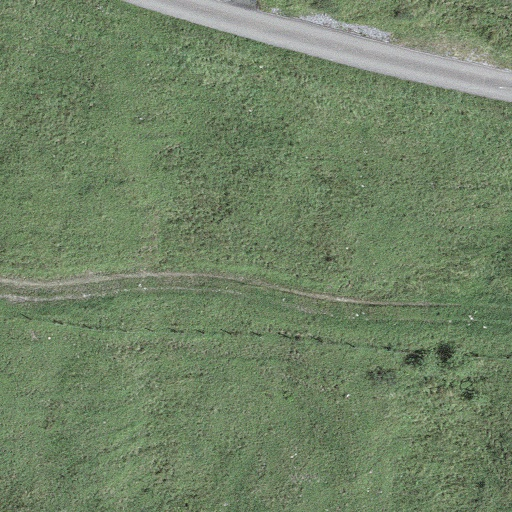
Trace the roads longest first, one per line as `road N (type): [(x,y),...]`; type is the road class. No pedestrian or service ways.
road 1 (track): [(0,288),(166,273),(380,314),(511,322)]
road 2 (track): [(156,0),(298,47),(511,91)]
